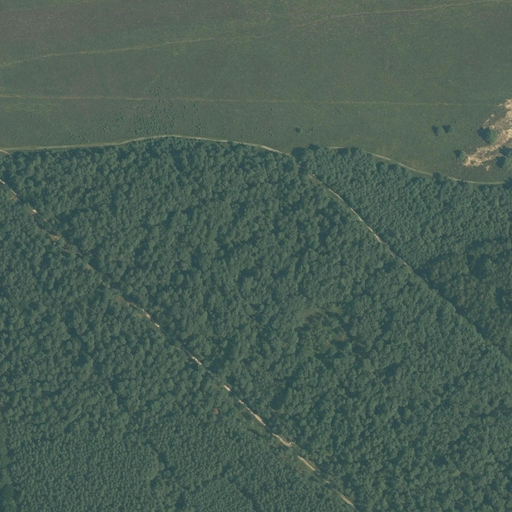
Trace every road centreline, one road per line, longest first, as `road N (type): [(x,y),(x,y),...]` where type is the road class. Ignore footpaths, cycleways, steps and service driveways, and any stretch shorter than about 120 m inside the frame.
road 1 (track): [(0,179),(356,511)]
road 2 (track): [(291,157),(262,146),(167,136),(0,149)]
road 3 (track): [(291,157),(336,148),(430,174),(511,182)]
